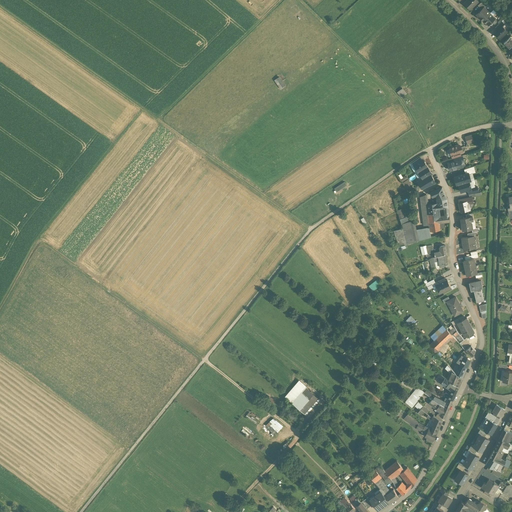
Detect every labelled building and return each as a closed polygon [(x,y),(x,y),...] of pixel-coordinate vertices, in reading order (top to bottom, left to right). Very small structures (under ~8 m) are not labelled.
[(467,0),(464,3),(470,9),(477,2),(475,0),(467,0)] [(484,0),(483,0),(477,6),(481,10),(484,8),(488,4),(484,0)] [(481,10),(476,15),(482,21),(483,20),(490,14),(484,8),(481,10)] [(490,14),(483,20),(484,21),(486,23),(489,26),(492,23),(495,20),(490,14)] [(501,22),(495,28),(497,30),(501,26),(502,26),(504,24),(501,22)] [(497,30),(494,33),(499,39),(507,32),(502,26),(501,26),(497,30)] [(280,76),(274,80),(280,89),(285,86),(280,76)] [(397,92),(401,97),(406,94),(403,88),(397,92)] [(458,145),(450,148),(449,149),(450,151),(451,152),(452,155),(453,156),(460,153),(463,152),(461,147),(460,148),(458,147),(458,145)] [(421,161),(414,165),(418,172),(427,167),(423,160),(421,161)] [(454,161),(448,163),(448,165),(448,166),(448,168),(450,169),(450,171),(462,167),(461,164),(461,163),(461,161),(460,160),(454,161)] [(427,167),(418,172),(422,179),(423,179),(430,174),(432,173),(427,167)] [(465,174),(454,177),(456,185),(458,185),(469,182),(471,181),(469,174),(469,173),(465,174)] [(408,179),(406,175),(402,177),(401,174),(398,175),(402,182),(408,179)] [(430,174),(423,179),(422,179),(418,182),(422,189),(435,183),(430,174)] [(351,176),(339,184),(342,188),(354,180),(351,176)] [(409,180),(403,182),(407,190),(412,187),(409,180)] [(469,182),(458,185),(461,192),(468,190),(471,189),(469,182)] [(442,187),(426,195),(426,199),(437,198),(437,200),(447,199),(442,187)] [(469,198),(461,200),(458,200),(459,204),(460,212),(469,210),(468,204),(473,203),(472,197),(469,198)] [(447,199),(437,200),(437,204),(438,209),(443,209),(448,208),(447,199)] [(427,205),(426,206),(428,217),(423,218),(424,225),(426,225),(429,224),(429,228),(430,232),(440,230),(440,229),(440,223),(443,222),(449,221),(449,216),(446,216),(444,216),(439,217),(439,212),(433,213),(433,210),(438,209),(437,204),(427,205)] [(430,232),(429,228),(416,230),(413,221),(415,221),(413,215),(405,218),(402,209),(398,210),(403,229),(394,232),(399,248),(401,247),(406,246),(431,238),(430,232)] [(471,221),(461,222),(463,231),(472,229),(471,221)] [(468,237),(462,238),(464,250),(476,249),(474,236),(468,237)] [(425,247),(426,247),(426,246),(420,247),(422,256),(428,255),(427,251),(426,251),(425,247)] [(445,246),(439,247),(439,248),(440,251),(437,252),(435,253),(434,253),(435,257),(436,257),(438,256),(446,254),(445,246)] [(446,254),(438,256),(439,261),(440,261),(441,264),(440,264),(440,267),(444,266),(448,265),(447,264),(446,254)] [(465,260),(463,261),(467,276),(475,274),(477,274),(477,273),(474,259),(474,258),(465,260)] [(380,279),(370,285),(374,291),(384,285),(380,279)] [(433,279),(425,284),(429,290),(436,286),(433,279)] [(445,279),(438,282),(441,288),(442,292),(451,288),(447,280),(446,280),(445,279)] [(481,281),(469,283),(471,291),(474,290),(481,288),(483,288),(481,281)] [(481,288),(474,290),(477,301),(484,300),(481,288)] [(450,300),(447,302),(455,316),(463,312),(456,297),(450,300)] [(410,324),(415,319),(411,315),(406,320),(410,324)] [(459,322),(457,323),(461,330),(470,325),(467,318),(459,322)] [(470,325),(461,330),(465,336),(474,332),(470,325)] [(434,341),(428,346),(435,353),(449,339),(452,336),(449,332),(443,326),(430,338),(434,341)] [(454,327),(449,332),(452,336),(453,334),(457,331),(454,327)] [(409,338),(406,342),(412,347),(415,343),(409,338)] [(461,342),(460,342),(466,349),(471,345),(472,345),(466,338),(463,340),(462,341),(461,342)] [(476,351),(471,345),(466,349),(465,350),(472,357),(476,351)] [(365,364),(369,361),(371,364),(374,361),(372,358),(374,356),(371,352),(367,356),(364,353),(359,359),(361,362),(362,361),(365,364)] [(468,358),(461,355),(461,356),(456,362),(460,364),(467,367),(470,361),(467,360),(468,358)] [(467,367),(460,364),(457,369),(455,373),(461,379),(467,367)] [(451,369),(447,379),(458,387),(462,379),(461,379),(455,373),(451,369)] [(511,371),(504,371),(503,382),(511,383),(511,371)] [(445,378),(440,375),(436,380),(441,384),(445,378)] [(447,379),(445,378),(441,384),(452,389),(457,391),(458,387),(447,379)] [(320,399),(299,381),(285,397),(306,415),(320,399)] [(424,393),(417,387),(413,392),(405,402),(407,404),(412,408),(414,405),(417,402),(417,401),(424,393)] [(457,391),(452,389),(450,395),(448,399),(452,400),(457,391)] [(269,397),(265,403),(270,406),(274,401),(269,397)] [(444,401),(435,397),(433,399),(436,402),(440,404),(444,408),(446,402),(444,401)] [(433,399),(429,404),(436,409),(440,404),(436,402),(433,399)] [(446,402),(444,408),(448,410),(452,400),(448,399),(446,402)] [(423,406),(417,402),(414,405),(420,410),(421,409),(423,406)] [(504,410),(497,405),(493,411),(494,413),(500,416),(504,410)] [(402,411),(399,408),(394,414),(398,417),(402,411)] [(493,422),(496,417),(493,415),(489,412),(485,417),(486,418),(493,422)] [(413,419),(407,414),(404,418),(414,425),(417,421),(413,419)] [(442,421),(433,415),(432,418),(428,415),(427,418),(430,419),(433,421),(431,425),(433,426),(432,429),(432,430),(437,432),(442,421)] [(274,418),(266,425),(274,434),(282,427),(274,418)] [(493,422),(486,418),(483,422),(487,425),(484,429),(491,434),(497,425),(493,422)] [(429,428),(419,422),(419,423),(416,428),(426,434),(429,428)] [(432,429),(429,428),(426,434),(425,436),(427,437),(433,440),(437,432),(432,430),(432,429)] [(508,432),(504,430),(499,438),(504,441),(508,432)] [(477,440),(486,446),(489,440),(484,437),(481,435),(477,440)] [(504,441),(499,438),(494,449),(499,452),(500,452),(500,450),(503,446),(507,448),(507,447),(509,443),(504,441)] [(477,440),(473,446),(478,449),(482,452),(486,446),(477,440)] [(507,448),(503,446),(500,450),(506,453),(508,454),(511,449),(507,447),(507,448)] [(499,452),(494,449),(489,457),(490,458),(497,462),(503,465),(505,462),(504,461),(502,460),(500,459),(500,457),(502,454),(501,452),(500,452),(499,452)] [(467,458),(476,463),(479,458),(474,454),(471,452),(467,458)] [(511,459),(507,457),(505,462),(503,465),(509,468),(511,461),(511,459)] [(467,458),(463,464),(467,466),(472,469),(476,463),(467,458)] [(497,462),(490,458),(485,465),(488,467),(493,469),(497,462)] [(397,461),(385,471),(386,472),(390,477),(392,480),(393,481),(396,487),(398,485),(395,478),(394,477),(403,469),(397,461)] [(380,465),(375,469),(381,476),(386,472),(385,471),(380,465)] [(417,479),(407,467),(400,473),(408,483),(411,487),(414,483),(417,479)] [(381,476),(375,469),(369,474),(374,481),(378,478),(381,476)] [(463,471),(461,470),(455,480),(462,484),(469,475),(463,471)] [(385,485),(378,478),(374,481),(380,489),(384,486),(385,485)] [(494,483),(489,480),(486,484),(484,483),(481,487),(486,490),(493,494),(497,488),(499,485),(498,485),(494,482),(494,483)] [(405,486),(401,482),(398,485),(396,487),(396,488),(402,495),(408,489),(411,487),(408,483),(405,486)] [(380,489),(379,489),(381,492),(384,495),(388,492),(384,486),(380,489)] [(511,487),(509,486),(507,486),(503,492),(510,496),(511,492),(511,487)] [(396,488),(393,490),(399,497),(402,495),(396,488)] [(389,493),(384,496),(389,502),(390,503),(399,497),(393,490),(389,493)] [(384,495),(381,492),(370,500),(373,504),(378,511),(389,502),(384,496),(384,495)] [(447,496),(443,494),(442,496),(439,500),(438,501),(443,503),(447,506),(452,500),(447,496)] [(368,497),(361,503),(364,506),(367,509),(373,504),(370,500),(368,497)] [(343,498),(340,501),(343,505),(345,502),(347,504),(345,506),(346,508),(350,505),(351,504),(347,499),(346,501),(343,498)] [(480,502),(478,503),(477,502),(474,502),(473,502),(469,499),(464,504),(476,511),(480,511),(482,510),(485,509),(486,506),(480,502)] [(476,511),(464,504),(461,502),(455,511),(460,511),(462,511),(463,511),(476,511)]
